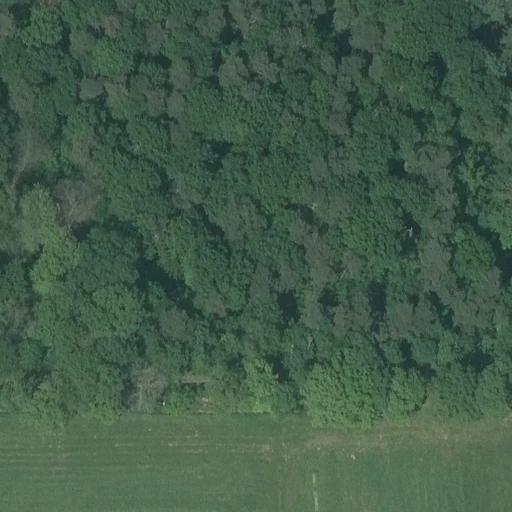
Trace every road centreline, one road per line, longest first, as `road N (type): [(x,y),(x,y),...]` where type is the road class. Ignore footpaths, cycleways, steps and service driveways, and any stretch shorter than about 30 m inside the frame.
road 1 (track): [(511,381),(107,385)]
road 2 (track): [(388,0),(511,258)]
road 3 (track): [(107,385),(0,262)]
